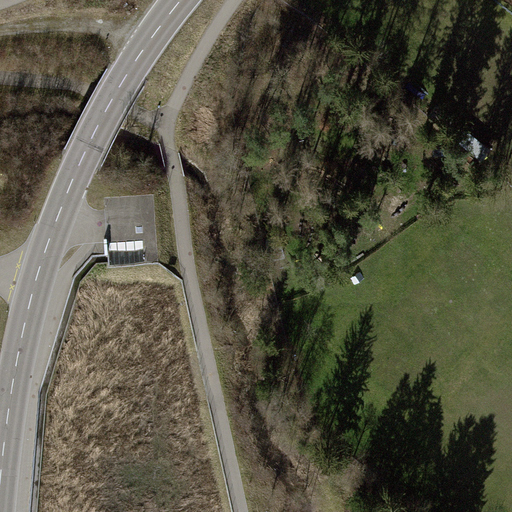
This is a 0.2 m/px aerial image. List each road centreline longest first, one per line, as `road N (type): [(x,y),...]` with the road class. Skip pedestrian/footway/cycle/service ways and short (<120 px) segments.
road 1 (tertiary): [(0,490),(23,330),(57,218),(122,82),(181,0)]
road 2 (track): [(167,122),(189,274),(241,511)]
road 3 (track): [(167,122),(71,85),(0,77)]
road 4 (track): [(167,122),(236,0)]
